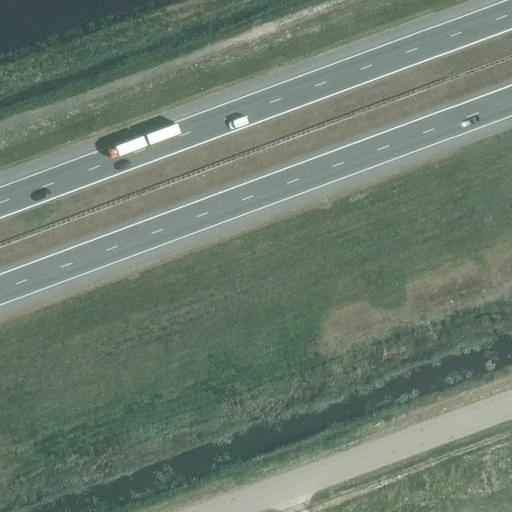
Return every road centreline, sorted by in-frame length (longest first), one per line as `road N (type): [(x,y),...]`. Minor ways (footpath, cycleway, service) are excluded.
road 1 (motorway): [(0,291),(511,101)]
road 2 (motorway): [(511,14),(0,203)]
road 3 (unclassified): [(511,404),(225,511)]
